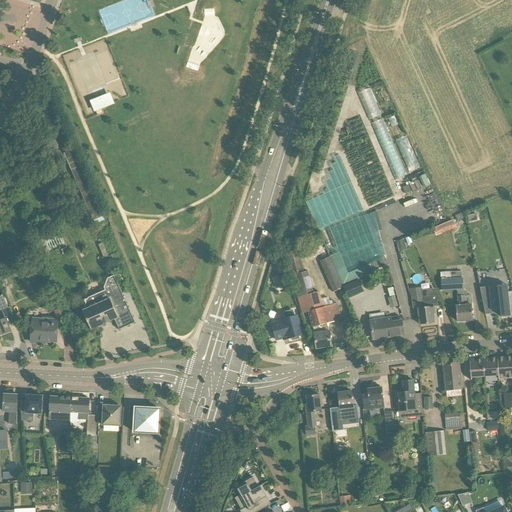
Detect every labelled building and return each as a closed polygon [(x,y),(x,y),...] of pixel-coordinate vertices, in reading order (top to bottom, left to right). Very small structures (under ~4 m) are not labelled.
[(370,88),(358,93),(369,119),(381,114),(370,88)] [(405,175),(384,118),(372,123),(393,179),(405,175)] [(62,169),(79,162),(65,129),(48,136),(62,169)] [(407,172),(418,169),(408,136),(397,139),(407,172)] [(409,185),(403,188),(406,194),(411,192),(409,185)] [(362,224),(376,220),(374,213),(352,219),(355,229),(363,227),(362,224)] [(466,219),(464,213),(463,213),(456,216),(458,222),(466,219)] [(476,214),(468,216),(469,222),(478,220),(476,214)] [(106,222),(103,215),(88,221),(90,228),(106,222)] [(453,221),(433,230),(436,236),(456,227),(453,221)] [(372,234),(375,248),(382,246),(379,232),(372,234)] [(397,242),(396,242),(399,252),(407,250),(404,240),(397,242)] [(327,324),(342,320),(337,304),(331,306),(329,299),(322,301),(319,292),(314,294),(308,272),(304,273),(298,251),(286,254),(303,314),(310,312),(314,327),(316,334),(314,334),(317,349),(332,347),(330,332),(327,324)] [(331,258),(347,296),(348,299),(364,292),(359,280),(373,274),(373,272),(388,265),(385,256),(369,263),(348,272),(340,254),(331,258)] [(343,298),(347,296),(331,258),(321,262),(334,292),(340,290),(343,298)] [(498,271),(499,279),(507,278),(506,270),(498,271)] [(462,272),(441,273),(442,291),(463,290),(462,272)] [(283,275),(274,277),(277,288),(286,285),(283,275)] [(135,323),(114,276),(107,279),(104,288),(105,291),(88,298),(87,300),(86,300),(84,301),(85,303),(86,303),(83,309),(84,311),(83,312),(83,314),(81,314),(79,321),(85,323),(87,322),(91,330),(104,324),(104,325),(109,322),(114,320),(119,330),(135,323)] [(504,285),(481,288),(486,315),(501,313),(502,317),(511,316),(508,292),(505,293),(504,285)] [(63,288),(56,291),(60,300),(62,305),(69,301),(63,288)] [(412,289),(414,309),(419,308),(421,325),(435,323),(433,314),(435,314),(434,306),(444,305),(436,288),(421,290),(421,288),(412,289)] [(0,308),(1,311),(9,308),(3,295),(0,296),(0,308)] [(473,320),(472,305),(471,295),(458,296),(459,306),(456,307),(458,322),(473,320)] [(391,309),(398,307),(395,296),(388,298),(391,309)] [(295,317),(293,311),(284,313),(286,319),(279,321),(279,322),(272,324),(277,341),(288,337),(289,339),(292,338),(293,341),(300,339),(299,336),(302,336),(297,316),(295,317)] [(0,336),(12,332),(6,318),(0,320),(0,336)] [(402,321),(392,323),(391,318),(371,322),(373,337),(393,334),(394,337),(404,335),(402,321)] [(43,320),(33,320),(32,343),(39,343),(39,340),(57,341),(58,325),(42,324),(43,320)] [(511,357),(497,359),(499,376),(499,379),(511,377),(511,393),(505,394),(506,409),(511,408),(511,357)] [(483,360),(484,377),(499,376),(497,359),(483,360)] [(471,378),(484,377),(483,360),(470,361),(471,378)] [(459,364),(444,365),(447,398),(462,396),(459,364)] [(422,394),(415,395),(414,381),(403,382),(404,393),(398,394),(401,419),(424,416),(422,394)] [(365,410),(366,410),(385,408),(382,388),(380,388),(380,386),(377,386),(374,387),(374,389),(368,390),(369,396),(363,396),(365,410)] [(347,409),(354,408),(352,391),(343,393),(344,395),(339,396),(340,410),(341,409),(342,415),(340,416),(341,421),(348,421),(347,409)] [(11,412),(11,424),(17,424),(19,395),(5,394),(4,412),(11,412)] [(315,412),(322,411),(320,395),(307,397),(308,405),(306,405),(307,413),(309,427),(306,427),(306,436),(316,435),(315,427),(317,427),(315,412)] [(34,422),(34,414),(42,415),(43,397),(27,396),(27,402),(21,401),(22,421),(34,422)] [(71,420),(72,398),(51,397),(50,419),(71,420)] [(79,422),(79,420),(88,420),(89,414),(90,399),(72,398),(71,420),(71,422),(79,422)] [(424,398),(424,410),(433,410),(433,398),(424,398)] [(102,424),(102,425),(120,426),(121,407),(119,407),(119,405),(112,405),(112,407),(103,406),(103,407),(97,407),(97,424),(102,424)] [(135,408),(134,433),(158,434),(160,409),(135,408)] [(488,419),(500,419),(499,411),(487,412),(488,419)] [(387,438),(395,437),(393,412),(385,413),(387,438)] [(461,414),(445,415),(446,430),(462,429),(461,414)] [(443,431),(426,433),(428,457),(446,455),(443,431)] [(71,433),(59,434),(60,448),(71,448),(71,433)] [(94,452),(97,453),(97,436),(94,436),(87,436),(86,457),(94,457),(94,452)] [(333,465),(332,438),(318,439),(319,465),(333,465)] [(482,488),(478,441),(471,442),(476,489),(482,488)] [(258,511),(271,505),(256,477),(249,480),(251,484),(240,490),(249,506),(241,511),(258,511)] [(32,483),(21,484),(21,495),(33,494),(32,483)] [(468,493),(458,495),(463,506),(472,502),(468,493)] [(340,497),(340,507),(351,505),(350,496),(340,497)] [(430,498),(423,502),(426,508),(433,504),(430,498)]
